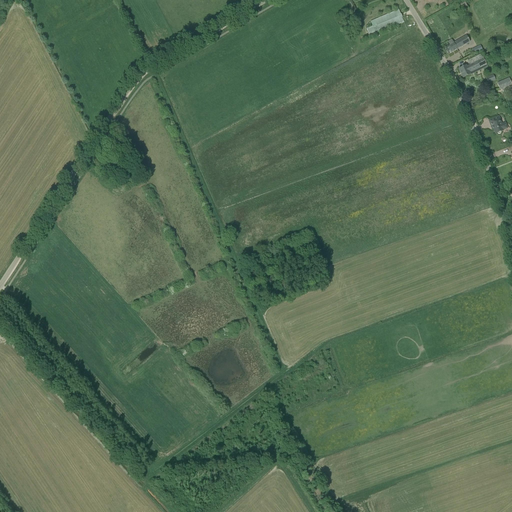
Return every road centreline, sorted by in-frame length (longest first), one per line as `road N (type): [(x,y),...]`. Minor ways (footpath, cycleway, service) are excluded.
road 1 (unclassified): [(0,286),(132,83),(265,0)]
road 2 (unclassified): [(511,248),(450,77),(405,0)]
road 3 (track): [(146,478),(294,454),(259,388)]
road 4 (track): [(146,478),(0,314)]
road 5 (track): [(140,489),(0,331)]
